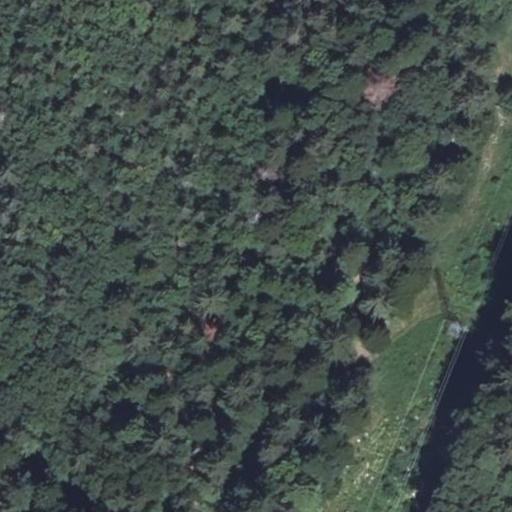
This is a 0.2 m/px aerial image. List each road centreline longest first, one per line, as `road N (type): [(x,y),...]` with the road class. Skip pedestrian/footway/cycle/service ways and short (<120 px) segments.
road 1 (track): [(267,511),(327,387),(373,241),(384,233)]
road 2 (track): [(373,241),(470,276),(511,312)]
